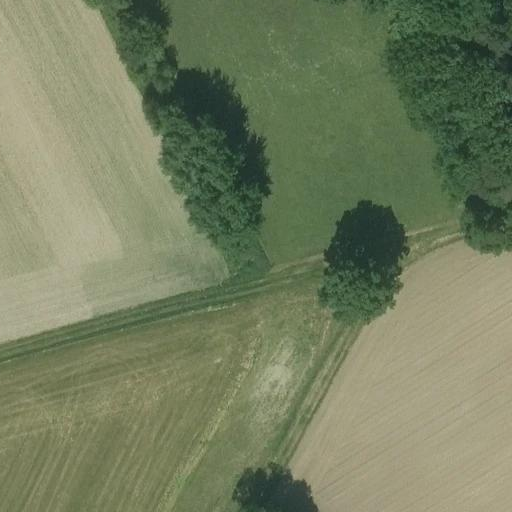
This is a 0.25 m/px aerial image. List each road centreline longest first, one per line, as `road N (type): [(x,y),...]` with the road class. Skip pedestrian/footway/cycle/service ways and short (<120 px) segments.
road 1 (track): [(0,355),(511,216)]
road 2 (track): [(255,511),(390,248)]
